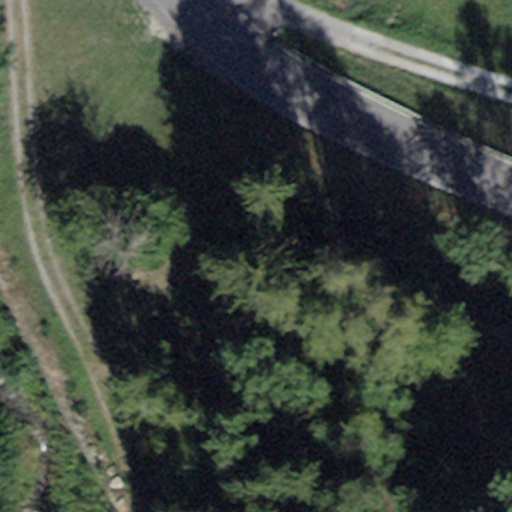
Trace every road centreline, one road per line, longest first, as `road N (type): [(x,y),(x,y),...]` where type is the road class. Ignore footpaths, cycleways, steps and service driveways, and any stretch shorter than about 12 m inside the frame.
road 1 (track): [(12,0),(38,250),(87,348),(150,511)]
road 2 (tertiary): [(188,0),(226,40),(283,79),(371,128),(511,188)]
road 3 (track): [(309,94),(423,277),(511,354)]
road 4 (track): [(511,91),(197,0)]
